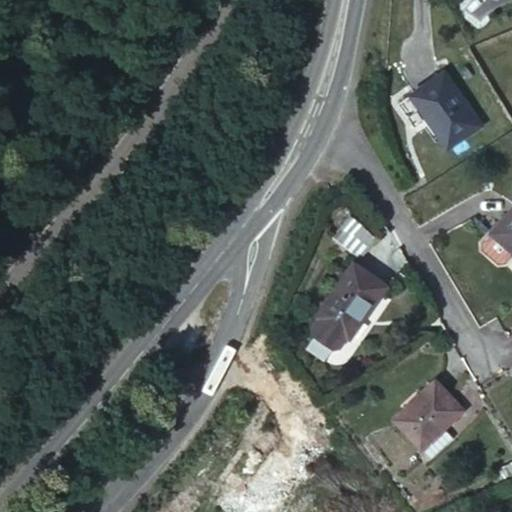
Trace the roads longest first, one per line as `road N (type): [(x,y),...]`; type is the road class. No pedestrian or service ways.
road 1 (secondary): [(258,203),(148,342),(0,500)]
road 2 (unclassified): [(229,0),(196,62),(0,303)]
road 3 (residential): [(258,203),(247,285),(191,407),(99,511)]
road 4 (residential): [(315,111),(372,174),(489,366)]
